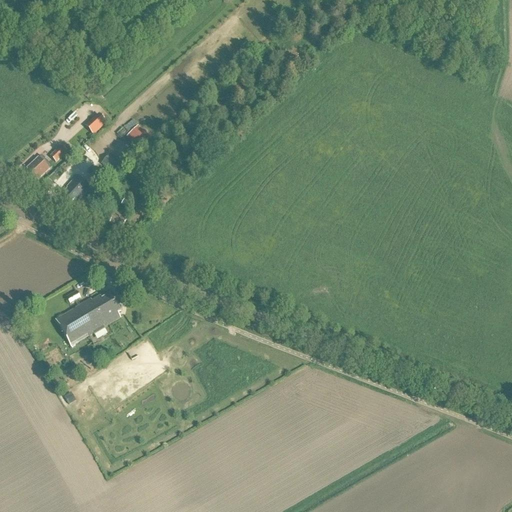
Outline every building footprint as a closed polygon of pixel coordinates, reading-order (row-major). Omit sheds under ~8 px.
[(82,129),(91,138),(105,125),(96,116),(82,129)] [(149,141),(138,129),(130,136),(142,148),(149,141)] [(49,158),(55,165),(67,154),(61,147),(49,158)] [(110,158),(102,167),(115,179),(123,170),(110,158)] [(27,173),(21,179),(29,187),(35,181),(36,183),(47,172),(37,161),(26,172),(27,173)] [(86,176),(94,183),(101,176),(92,168),(86,176)] [(77,178),(67,190),(68,191),(64,195),(66,197),(64,199),(71,205),(73,202),(75,205),(89,189),(77,178)] [(149,198),(135,211),(142,219),(157,205),(149,198)] [(121,207),(132,214),(136,208),(125,201),(121,207)] [(116,215),(110,226),(121,232),(127,220),(116,215)] [(69,307),(79,301),(75,294),(65,301),(69,307)] [(122,312),(113,295),(101,302),(99,299),(90,304),(89,302),(55,323),(70,349),(88,339),(88,338),(93,335),(93,336),(107,328),(106,328),(120,319),(118,315),(122,312)]
